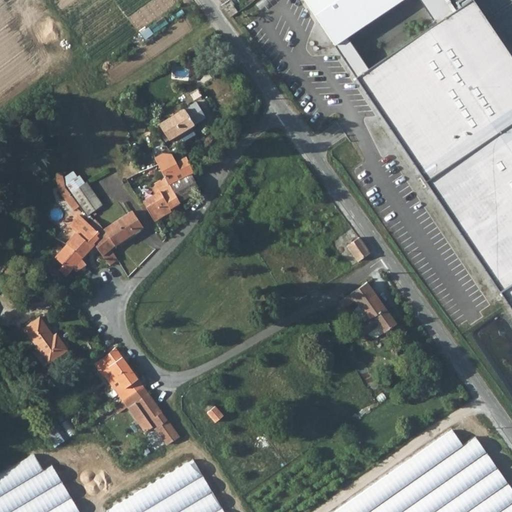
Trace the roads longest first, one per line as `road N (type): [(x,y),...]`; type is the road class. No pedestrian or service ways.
road 1 (residential): [(385,253),(181,379),(158,374),(131,344),(116,313),(125,289),(275,103)]
road 2 (unclassified): [(385,253),(511,437)]
road 3 (track): [(485,397),(310,511)]
road 4 (unclassified): [(275,103),(385,253)]
road 5 (unclassified): [(202,0),(275,103)]
